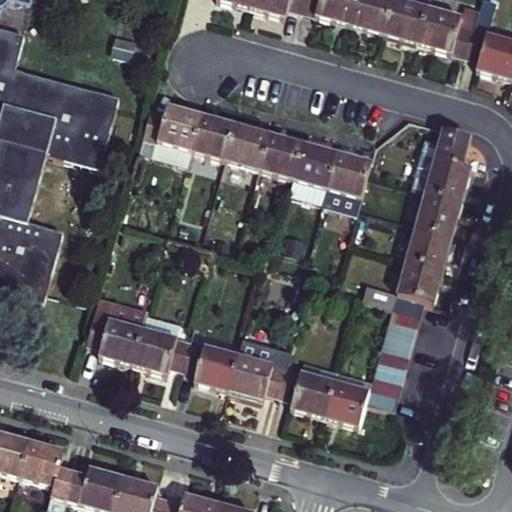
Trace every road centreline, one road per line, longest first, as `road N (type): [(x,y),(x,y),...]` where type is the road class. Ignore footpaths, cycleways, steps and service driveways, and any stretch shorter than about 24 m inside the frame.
road 1 (residential): [(510,169),(419,509)]
road 2 (residential): [(510,169),(501,135),(475,118),(279,65),(205,67)]
road 3 (residential): [(0,393),(317,481)]
